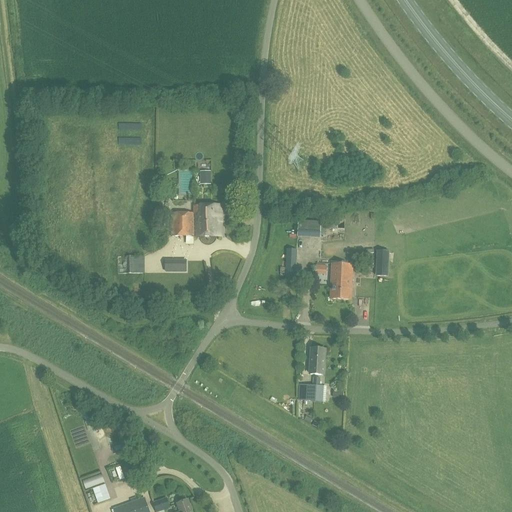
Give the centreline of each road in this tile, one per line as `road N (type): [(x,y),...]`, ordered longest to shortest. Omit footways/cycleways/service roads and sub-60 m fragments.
road 1 (unclassified): [(223,317),(257,215),(273,0)]
road 2 (unclassified): [(223,317),(355,331),(511,321)]
road 3 (unclassified): [(511,171),(420,83),(361,0)]
road 4 (primary): [(511,119),(405,0)]
road 5 (unclassified): [(0,347),(128,412)]
